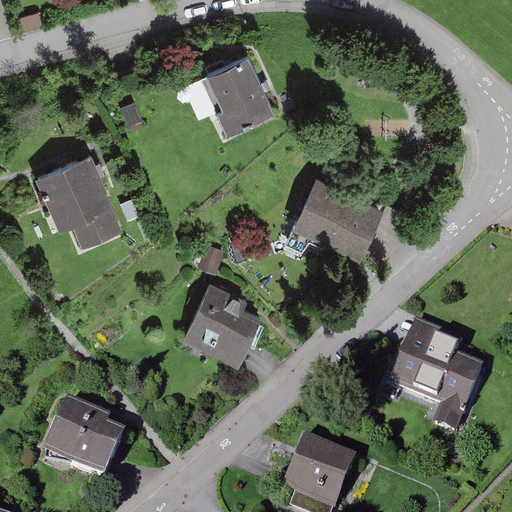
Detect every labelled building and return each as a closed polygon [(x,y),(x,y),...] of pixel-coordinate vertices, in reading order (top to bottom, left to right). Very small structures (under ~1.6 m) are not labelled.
[(22,33),(42,27),(38,13),(19,20),(22,33)] [(259,56),(208,78),(233,134),(284,112),(259,56)] [(135,103),(120,109),(128,129),(143,123),(135,103)] [(100,156),(42,181),(65,234),(76,229),(86,254),(133,234),(100,156)] [(390,203),(322,175),(298,230),(367,259),(390,203)] [(227,252),(210,245),(201,268),(218,275),(227,252)] [(255,301),(211,283),(185,346),(246,371),(266,321),(249,314),(255,301)] [(470,341),(418,323),(395,388),(448,406),(441,426),(465,434),(488,366),(464,358),(470,341)] [(119,422),(72,403),(48,462),(111,487),(129,440),(114,434),(119,422)] [(359,459),(306,441),(288,493),(340,511),(359,459)]
